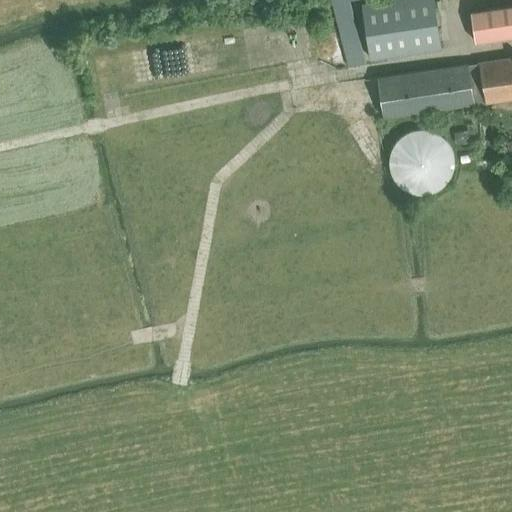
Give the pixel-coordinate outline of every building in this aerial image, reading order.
[(349,0),(332,0),(349,66),(365,62),(349,0)] [(371,57),(442,47),(435,0),(375,0),(363,2),(371,57)] [(476,41),(511,35),(511,4),(471,12),(476,41)] [(511,57),(480,62),(486,101),(511,97),(511,57)] [(384,116),(486,101),(480,62),(378,77),(384,116)] [(449,142),(445,138),(441,134),(436,132),(431,130),(426,129),(420,128),(415,129),(410,131),(405,133),(400,137),(397,141),(394,145),(391,150),(390,155),(390,161),(390,166),(391,172),(394,177),(397,181),(401,185),(405,189),(410,191),(415,193),(421,193),(427,193),(432,192),(437,190),(442,187),(446,183),(449,179),(452,174),(454,169),(455,163),(454,158),(453,152),(452,147),(449,142)] [(468,128),(454,130),(456,143),(469,141),(468,128)]
